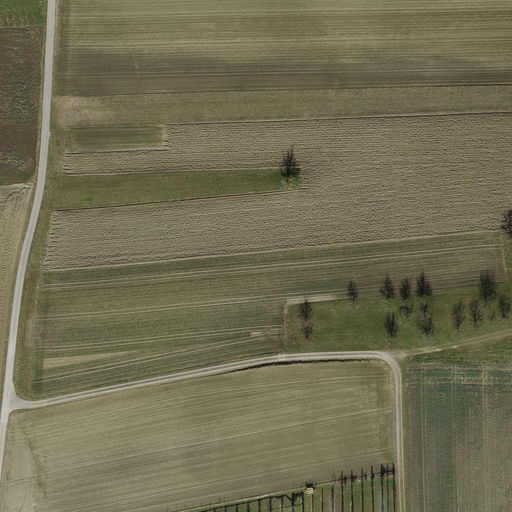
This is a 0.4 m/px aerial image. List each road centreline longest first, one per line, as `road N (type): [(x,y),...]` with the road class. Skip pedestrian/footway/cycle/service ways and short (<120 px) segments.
road 1 (unclassified): [(52,0),(44,178),(21,278),(6,409)]
road 2 (track): [(6,409),(327,353),(383,354),(397,369)]
road 3 (track): [(403,511),(397,369)]
